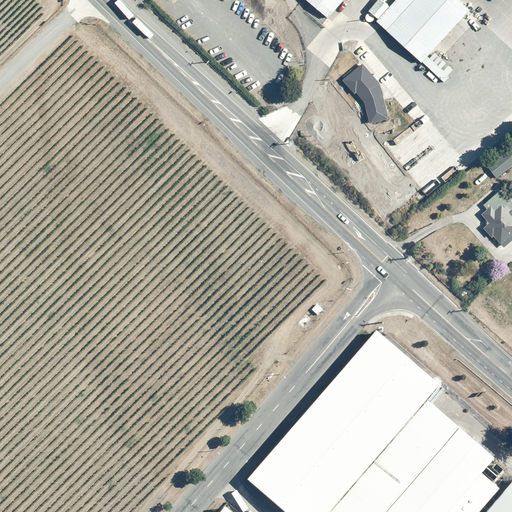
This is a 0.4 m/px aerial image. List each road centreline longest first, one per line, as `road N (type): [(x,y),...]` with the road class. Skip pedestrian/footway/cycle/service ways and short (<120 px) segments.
road 1 (secondary): [(392,273),(106,0)]
road 2 (secondary): [(392,273),(186,511)]
road 3 (secondary): [(511,377),(392,273)]
